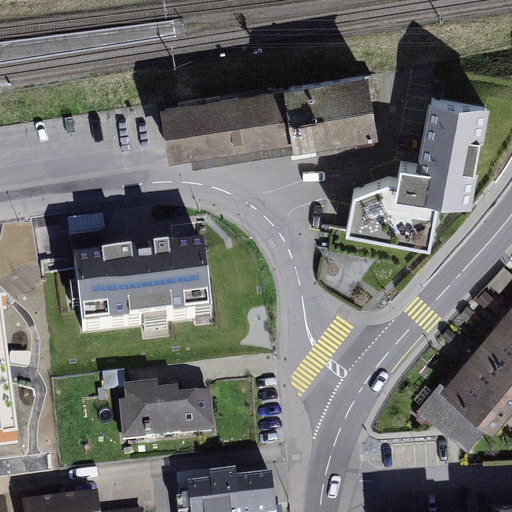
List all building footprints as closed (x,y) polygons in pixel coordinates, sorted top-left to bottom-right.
[(375,133),(367,79),(161,111),(169,160),(290,141),(291,146),(375,133)] [(473,207),(492,109),(429,100),(414,189),(440,205),(473,207)] [(414,189),(355,178),(346,235),(431,251),(440,205),(414,189)] [(103,218),(71,219),(72,240),(104,239),(103,218)] [(0,311),(36,306),(25,232),(0,235),(0,311)] [(95,331),(153,323),(146,271),(88,278),(95,331)] [(511,309),(494,331),(511,346),(511,309)] [(511,346),(494,331),(476,353),(511,383),(511,346)] [(511,383),(476,353),(457,375),(511,420),(511,419),(511,383)] [(457,375),(439,396),(493,442),(511,420),(457,375)] [(121,450),(214,441),(209,393),(116,402),(121,450)] [(217,511),(269,511),(267,489),(216,493),(217,511)] [(21,511),(97,511),(96,500),(21,510),(21,511)]
